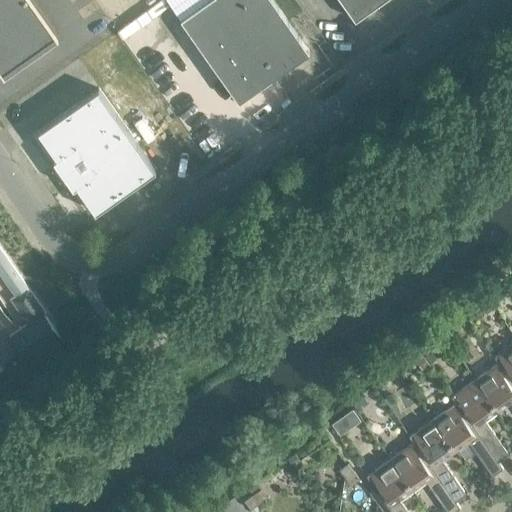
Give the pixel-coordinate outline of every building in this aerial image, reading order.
[(56,35),(31,0),(0,0),(0,70),(2,74),(56,35)] [(206,0),(180,18),(239,101),(309,52),(272,0),(206,0)] [(383,0),(340,0),(355,20),(383,0)] [(96,212),(134,185),(156,170),(98,89),(38,131),(57,158),(54,160),(68,180),(73,188),(77,186),(96,212)] [(0,274),(16,298),(28,290),(9,263),(0,250),(0,274)] [(44,314),(9,336),(25,360),(60,338),(44,315),(44,314)] [(511,343),(494,356),(498,363),(499,363),(511,381),(511,343)] [(511,381),(499,363),(498,363),(475,379),(498,412),(511,402),(511,403),(511,381)] [(498,412),(475,379),(451,396),(456,403),(456,402),(498,462),(508,454),(485,421),(498,412)] [(351,401),(356,408),(367,401),(362,394),(351,401)] [(456,402),(456,403),(432,419),(455,451),(468,442),(492,476),(503,468),(498,462),(456,402)] [(352,410),(345,415),(353,425),(359,420),(352,410)] [(455,451),(432,419),(408,436),(413,443),(413,442),(455,501),(466,494),(442,461),(455,451)] [(413,442),(413,443),(390,459),(413,491),(426,482),(446,511),(454,511),(460,508),(455,501),(413,442)] [(413,491),(390,459),(366,476),(391,511),(407,511),(400,500),(413,491)] [(353,471),(348,463),(339,469),(345,478),(353,471)] [(359,480),(353,471),(345,478),(350,486),(359,480)] [(260,489),(255,482),(247,487),(252,495),(258,504),(267,498),(260,489)] [(258,504),(252,495),(244,501),(250,510),(258,504)]
